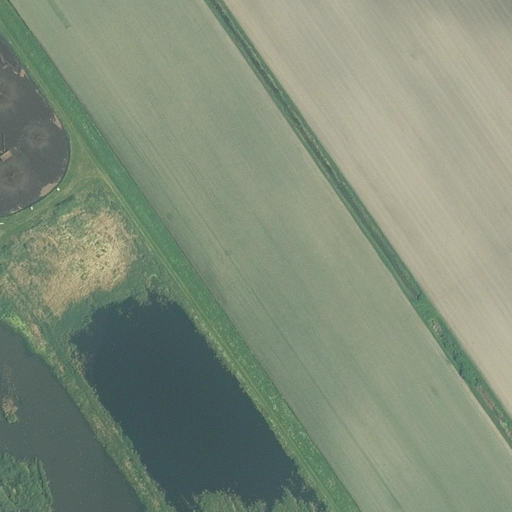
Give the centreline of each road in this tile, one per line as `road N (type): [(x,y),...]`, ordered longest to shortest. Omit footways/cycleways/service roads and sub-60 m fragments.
road 1 (track): [(338,511),(109,183),(99,177),(70,187)]
road 2 (track): [(0,26),(72,131),(76,150),(70,187),(0,231)]
